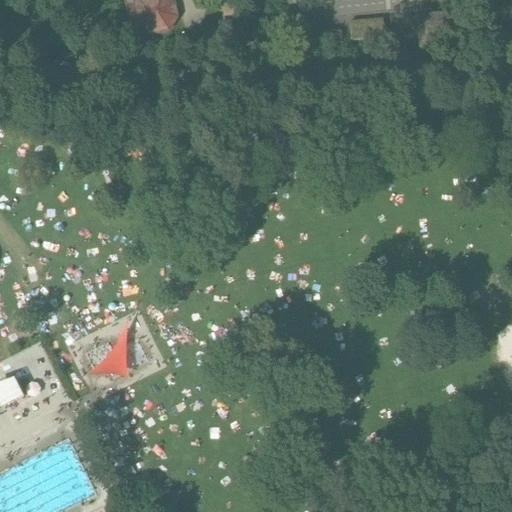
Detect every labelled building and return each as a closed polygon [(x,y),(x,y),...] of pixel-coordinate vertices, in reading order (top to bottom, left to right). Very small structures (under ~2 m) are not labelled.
[(164,0),(150,0),(127,5),(134,39),(169,31),(176,20),(173,5),(164,0)] [(467,15),(417,19),(419,52),(469,49),(467,15)] [(384,22),(349,25),(351,43),(385,40),(384,22)] [(246,24),(221,26),(223,47),(247,45),(246,24)] [(340,33),(328,34),(330,58),(342,57),(340,33)] [(28,397),(20,380),(0,387),(0,392),(6,408),(28,397)]
